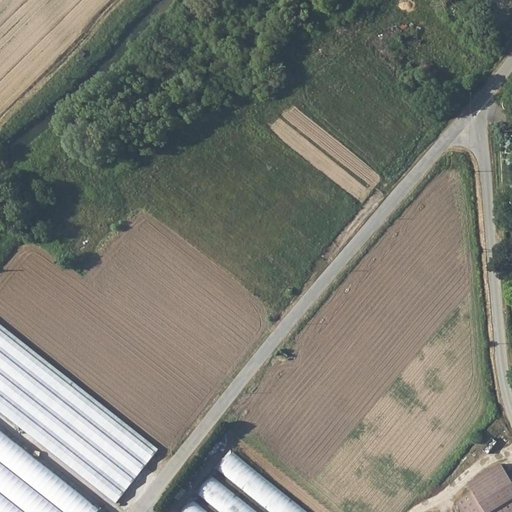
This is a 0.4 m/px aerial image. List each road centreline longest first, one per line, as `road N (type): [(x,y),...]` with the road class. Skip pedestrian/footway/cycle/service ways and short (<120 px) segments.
road 1 (unclassified): [(139,511),(468,110)]
road 2 (unclassified): [(468,110),(479,135),(511,411)]
